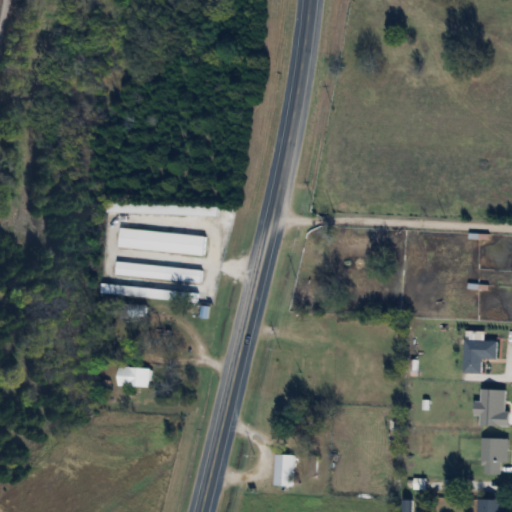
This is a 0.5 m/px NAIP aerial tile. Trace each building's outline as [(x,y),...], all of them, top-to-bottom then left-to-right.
[(215,210),(215,200),(104,196),(104,206),(215,210)] [(107,203),(107,212),(217,215),(217,206),(107,203)] [(199,250),(202,230),(118,221),(115,241),(199,250)] [(196,278),(198,264),(113,255),(112,268),(196,278)] [(98,277),(97,288),(190,298),(191,287),(98,277)] [(478,349),(491,350),(492,336),(460,335),(458,365),(477,366),(478,349)] [(152,367),(119,367),(119,386),(151,387),(152,367)] [(480,459),(480,468),(495,468),(496,461),(502,461),(502,430),(477,430),(476,459),(480,459)] [(268,480),(290,482),(292,446),(269,446),(268,480)] [(422,473),(422,485),(407,485),(407,473),(422,473)] [(471,511),(499,511),(499,492),(472,490),(471,511)]
